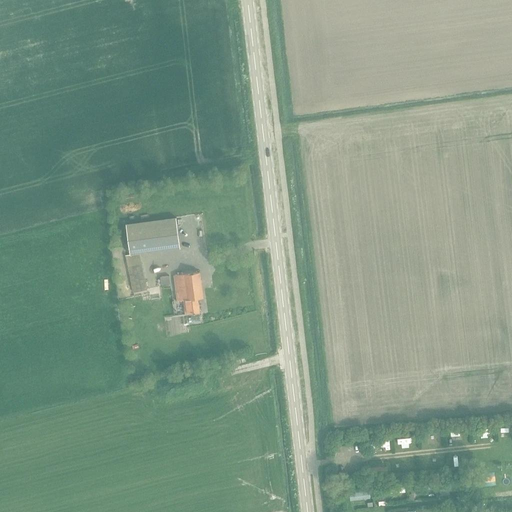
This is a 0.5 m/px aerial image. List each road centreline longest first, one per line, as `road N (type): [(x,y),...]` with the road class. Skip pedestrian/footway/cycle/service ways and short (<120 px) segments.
road 1 (tertiary): [(308,511),(247,0)]
road 2 (track): [(490,445),(302,465)]
